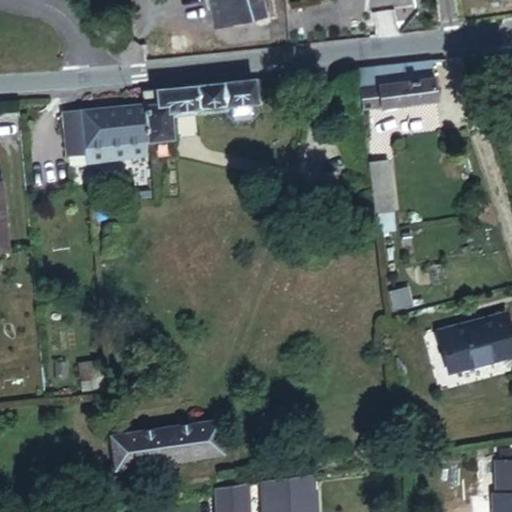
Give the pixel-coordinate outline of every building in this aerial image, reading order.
[(200,0),(209,28),(261,14),(257,0),(200,0)] [(357,110),(423,104),(419,67),(352,73),(357,110)] [(178,136),(176,118),(271,108),(268,81),(159,92),(160,104),(136,106),(139,139),(178,136)] [(136,106),(160,104),(159,92),(157,92),(135,95),(136,106)] [(141,160),(139,139),(136,106),(55,114),(58,153),(66,152),(68,166),(89,164),(141,160)] [(369,213),(389,211),(383,159),(363,161),(369,213)] [(391,228),(389,211),(369,213),(371,230),(391,228)] [(446,378),(511,361),(511,350),(504,321),(435,339),(446,378)] [(112,436),(117,470),(223,454),(218,421),(112,436)] [(498,495),(511,494),(511,461),(497,461),(498,495)] [(259,511),(316,511),(316,481),(258,490),(259,511)] [(214,511),(248,511),(248,485),(213,488),(214,511)] [(511,511),(511,494),(498,495),(495,495),(494,511),(511,511)]
